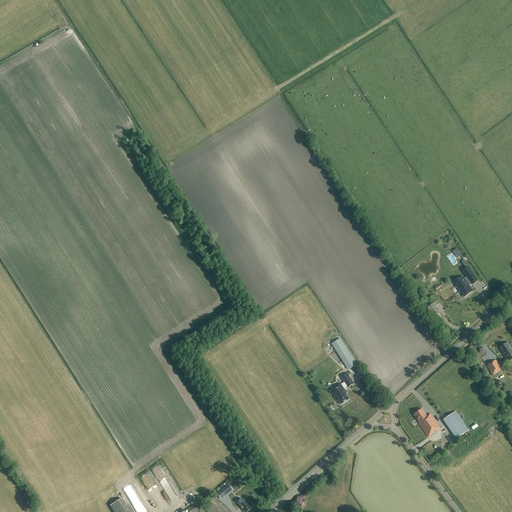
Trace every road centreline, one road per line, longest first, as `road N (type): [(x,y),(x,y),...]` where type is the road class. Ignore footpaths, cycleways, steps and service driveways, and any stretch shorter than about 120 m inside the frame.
road 1 (tertiary): [(393,403),(511,298)]
road 2 (tertiary): [(268,511),(367,425)]
